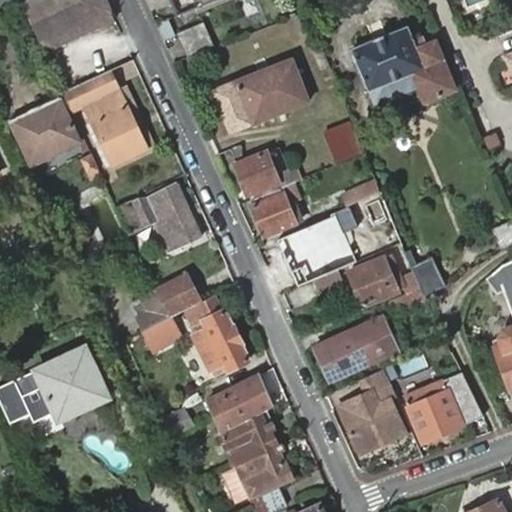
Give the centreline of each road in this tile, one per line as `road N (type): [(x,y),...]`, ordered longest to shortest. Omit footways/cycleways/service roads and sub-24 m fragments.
road 1 (residential): [(124,0),(354,504)]
road 2 (residential): [(511,447),(354,504)]
